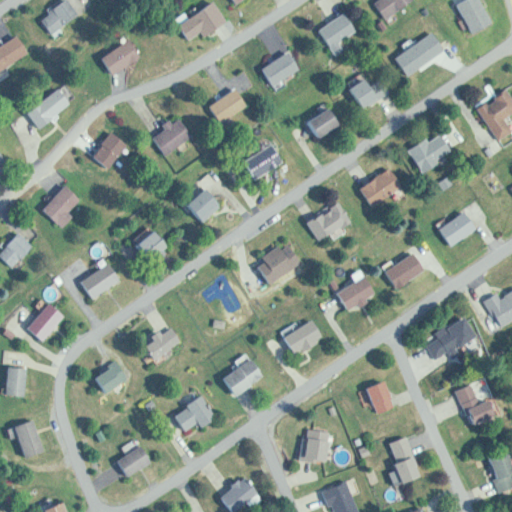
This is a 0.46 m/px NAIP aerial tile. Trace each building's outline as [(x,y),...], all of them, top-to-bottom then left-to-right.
[(33,16),(53,0),(61,0),(72,13),(47,32),(33,16)] [(205,0),(203,0),(166,25),(179,44),(218,18),(205,0)] [(372,0),(366,4),(376,20),(406,0),(372,0)] [(447,3),(453,0),(476,0),(487,21),(462,33),(447,3)] [(336,12),(312,30),(328,52),(352,35),(336,12)] [(424,27),(382,58),(397,79),(439,48),(424,27)] [(0,42),(12,35),(25,57),(0,71),(0,42)] [(122,37),(91,56),(102,73),(133,54),(122,37)] [(103,56),(114,75),(145,58),(134,39),(103,56)] [(251,67),(281,50),(293,71),(263,88),(251,67)] [(374,74),(360,83),(356,79),(338,90),(351,112),(385,92),(374,74)] [(52,84),(21,109),(34,125),(65,100),(52,84)] [(200,102),(227,85),(241,107),(214,124),(200,102)] [(469,106),(499,86),(511,103),(511,110),(499,119),(505,128),(491,138),(469,106)] [(345,124),(331,104),(307,121),(321,141),(345,124)] [(320,105),(332,126),(308,141),(295,121),(320,105)] [(175,115),(162,123),(160,120),(154,124),(158,130),(145,139),(156,156),(188,135),(175,115)] [(412,151),(425,173),(458,153),(445,131),(412,151)] [(107,132),(89,156),(105,168),(123,144),(107,132)] [(397,148),(418,136),(421,141),(435,133),(445,149),(427,159),(430,165),(412,175),(397,148)] [(237,157),(264,140),(276,160),(249,177),(237,157)] [(0,170),(11,163),(0,147),(0,170)] [(352,185),(383,166),(397,189),(367,208),(352,185)] [(57,182),(34,207),(58,228),(69,216),(63,210),(74,198),(57,182)] [(193,186),(174,204),(192,223),(211,205),(193,186)] [(207,223),(226,204),(210,187),(191,206),(207,223)] [(299,221),(311,242),(346,221),(334,200),(299,221)] [(481,227),(468,210),(442,230),(456,247),(481,227)] [(456,211),(468,229),(443,245),(432,227),(456,211)] [(149,228),(129,242),(143,263),(163,248),(149,228)] [(0,245),(0,263),(8,270),(31,243),(14,229),(0,245)] [(271,245),(253,256),(255,260),(249,264),(262,286),(294,266),(282,246),(275,251),(271,245)] [(406,250),(417,267),(387,285),(376,268),(406,250)] [(388,270),(399,289),(430,272),(418,252),(388,270)] [(102,260),(74,279),(86,296),(114,277),(102,260)] [(358,273),(329,291),(340,309),(369,291),(358,273)] [(476,299),(493,290),(497,296),(511,288),(511,289),(511,315),(492,327),(476,299)] [(39,301),(57,317),(34,343),(16,327),(39,301)] [(455,313),(468,334),(430,359),(417,339),(455,313)] [(304,318),(274,335),(284,352),(313,335),(304,318)] [(157,359),(184,340),(172,324),(146,343),(157,359)] [(164,326),(156,330),(152,326),(139,333),(143,340),(135,344),(141,356),(172,339),(164,326)] [(225,377),(238,395),(268,374),(256,356),(225,377)] [(111,357),(89,369),(91,374),(84,378),(92,393),(122,377),(111,357)] [(242,357),(212,378),(225,395),(255,374),(242,357)] [(0,362),(22,364),(18,397),(0,395),(0,362)] [(379,412),(400,405),(390,378),(369,386),(379,412)] [(470,425),(492,420),(495,431),(505,429),(492,378),(460,386),(470,425)] [(352,389),(377,379),(388,407),(372,413),(368,403),(359,407),(352,389)] [(446,389),(466,381),(485,422),(465,431),(446,389)] [(194,387),(172,403),(174,407),(164,414),(176,430),(188,422),(194,426),(213,413),(194,387)] [(0,426),(0,422),(28,415),(38,449),(18,454),(12,434),(3,436),(0,426)] [(298,427),(323,431),(317,464),(292,459),(298,427)] [(380,441),(400,433),(415,473),(384,485),(379,470),(384,468),(382,462),(387,460),(380,441)] [(134,446),(112,460),(123,476),(144,461),(134,446)] [(405,481),(423,477),(416,446),(398,451),(405,481)] [(482,459),(500,452),(511,482),(511,488),(495,495),(482,459)] [(225,511),(214,495),(226,486),(224,484),(233,478),(235,481),(241,476),(255,496),(232,511),(225,511)] [(356,511),(340,476),(312,488),(321,507),(326,505),(328,511),(332,511),(334,511),(356,511)] [(35,511),(34,507),(57,500),(60,511),(35,511)] [(47,511),(70,511),(65,501),(46,510),(47,511)]
